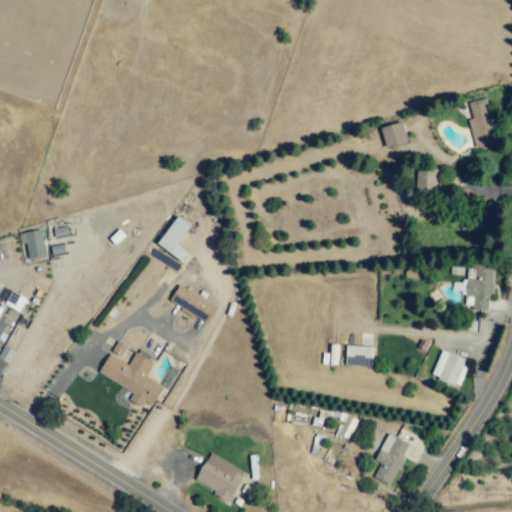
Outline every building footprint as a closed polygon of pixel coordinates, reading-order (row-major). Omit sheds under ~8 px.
[(467,120),(475,148),(495,143),(490,128),(494,127),(486,98),(468,103),(472,118),(467,120)] [(379,128),(385,148),(407,142),(401,122),(379,128)] [(435,168),(417,169),(417,192),(435,192),(435,168)] [(157,244),(182,262),(188,254),(176,245),(190,226),(177,216),(157,244)] [(23,233),(28,259),(45,256),(40,230),(23,233)] [(149,255),(175,272),(179,265),(153,249),(149,255)] [(492,266),(475,265),(475,280),(466,279),(465,296),(473,296),(473,310),(490,311),(492,266)] [(216,308),(179,285),(170,301),(206,323),(216,308)] [(4,305),(18,312),(25,299),(11,291),(4,305)] [(125,346),(117,341),(111,351),(119,356),(125,346)] [(0,359),(8,363),(14,351),(3,346),(0,352),(0,359)] [(371,367),(372,347),(346,346),(345,366),(371,367)] [(97,373),(132,393),(128,400),(141,407),(144,401),(152,406),(163,387),(144,376),(155,358),(138,349),(129,365),(108,354),(97,373)] [(457,387),(468,360),(441,349),(430,376),(457,387)] [(347,440),(357,421),(346,415),(336,434),(347,440)] [(311,446),(322,450),(326,437),(316,433),(311,446)] [(379,463),(373,478),(392,485),(408,443),(385,434),(375,462),(379,463)] [(244,473),(210,452),(193,480),(227,501),(244,473)]
